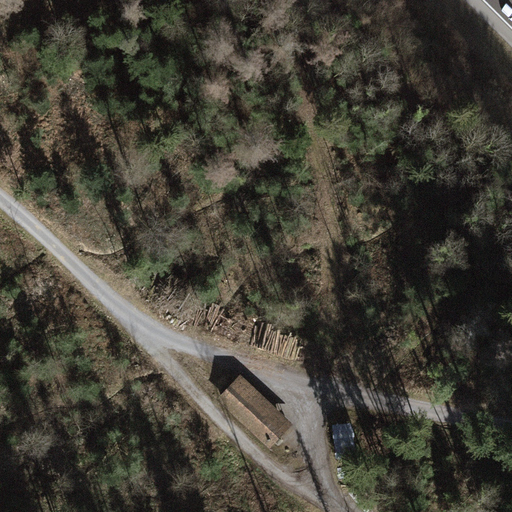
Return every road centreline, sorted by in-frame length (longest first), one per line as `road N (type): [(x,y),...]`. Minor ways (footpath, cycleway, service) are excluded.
road 1 (track): [(343,511),(318,479),(304,385),(205,354),(114,295),(0,199)]
road 2 (track): [(319,388),(325,248),(309,104),(284,0)]
road 3 (track): [(304,385),(511,425)]
